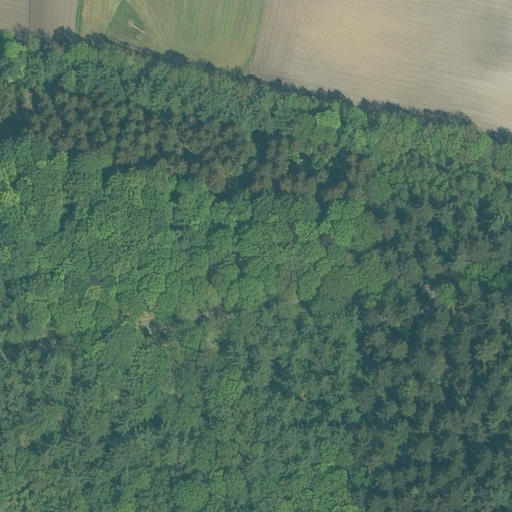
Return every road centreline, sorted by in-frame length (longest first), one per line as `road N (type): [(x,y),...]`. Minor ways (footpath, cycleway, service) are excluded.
road 1 (tertiary): [(511,283),(187,323),(0,358)]
road 2 (track): [(74,58),(511,153)]
